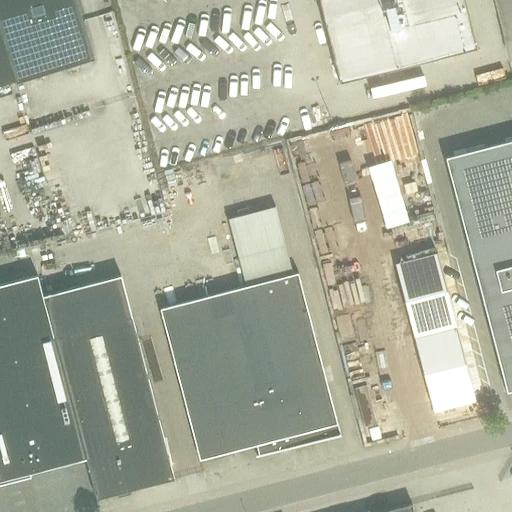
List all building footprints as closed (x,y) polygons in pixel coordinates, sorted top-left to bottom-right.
[(0,0),(0,31),(10,64),(16,82),(94,58),(82,19),(83,19),(76,0),(0,0)] [(319,0),(340,81),(478,46),(466,0),(319,0)] [(0,66),(10,64),(0,31),(0,66)] [(278,103),(300,99),(297,78),(274,81),(278,103)] [(511,139),(445,157),(506,392),(511,390),(511,139)] [(274,195),(227,206),(242,267),(289,256),(274,195)] [(352,237),(327,244),(337,282),(362,275),(352,237)] [(160,308),(199,460),(257,445),(259,455),(257,456),(258,457),(306,444),(306,442),(339,434),(297,272),(160,308)] [(30,473),(86,458),(97,498),(174,478),(121,275),(43,295),(37,275),(0,284),(0,481),(28,474),(28,477),(31,476),(30,473)] [(433,411),(475,400),(456,326),(414,336),(433,411)] [(377,511),(413,511),(411,503),(377,511)]
